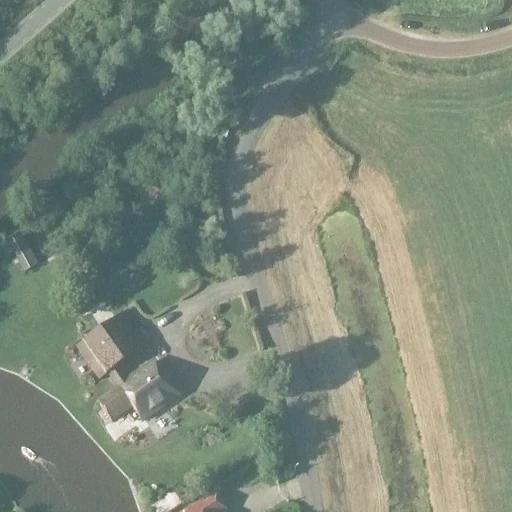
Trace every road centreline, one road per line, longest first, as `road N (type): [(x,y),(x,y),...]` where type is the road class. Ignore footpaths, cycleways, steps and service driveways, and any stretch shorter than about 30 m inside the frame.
road 1 (tertiary): [(313,511),(235,187),(263,111),(339,12)]
road 2 (unclassified): [(511,38),(430,50),(387,39),(339,12)]
